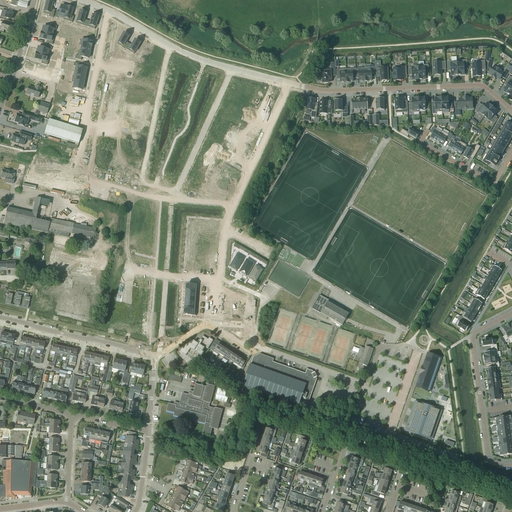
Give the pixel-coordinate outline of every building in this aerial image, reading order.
[(17,2),(16,7),(26,9),(28,0),(19,0),(18,2),(17,2)] [(44,9),(43,14),(49,16),(48,17),(53,19),(53,17),(55,11),(51,10),(52,3),(46,1),(45,4),(43,9),(44,9)] [(56,12),(54,18),(57,19),(58,18),(63,19),(67,8),(66,8),(61,6),(59,13),(56,12)] [(63,19),(63,20),(72,23),(73,17),(70,16),(72,9),(66,7),(66,8),(67,8),(63,19)] [(12,20),(13,13),(2,10),(0,17),(5,19),(5,18),(12,20)] [(77,19),(75,24),(85,27),(87,21),(83,20),(85,13),(79,12),(78,14),(76,19),(77,19)] [(87,21),(85,27),(94,30),(96,25),(98,20),(97,20),(98,17),(92,15),(90,22),(87,21)] [(0,31),(3,33),(4,30),(8,31),(9,28),(10,28),(10,26),(10,25),(2,23),(1,27),(0,26),(0,31)] [(41,33),(52,36),(53,30),(55,31),(56,27),(50,26),(49,29),(43,27),(41,33)] [(41,33),(39,39),(46,41),(46,44),(52,45),(54,36),(52,36),(41,33)] [(119,40),(117,44),(122,48),(125,50),(125,49),(128,44),(126,42),(129,37),(124,33),(122,35),(119,40)] [(128,44),(125,49),(134,55),(136,50),(137,51),(140,46),(139,45),(140,43),(135,40),(131,46),(128,44)] [(36,53),(36,54),(47,56),(48,51),(50,51),(51,48),(45,46),(44,50),(38,48),(36,53)] [(75,56),(75,59),(81,61),(81,58),(88,59),(89,53),(80,51),(78,51),(77,56),(75,56)] [(36,53),(34,59),(41,61),(41,64),(47,66),(49,57),(47,56),(36,54),(36,53)] [(451,62),(447,62),(447,71),(451,71),(451,76),(458,75),(457,61),(456,61),(456,57),(451,58),(451,62)] [(457,61),(458,75),(464,75),(464,70),(467,70),(467,61),(457,61)] [(473,77),(481,76),(481,70),(485,70),(484,61),(477,62),(477,64),(472,64),(473,77)] [(423,62),(418,62),(418,66),(419,80),(422,80),(425,80),(425,77),(425,75),(428,74),(428,73),(428,67),(428,65),(423,66),(423,62)] [(433,76),(441,75),(441,70),(445,70),(445,62),(440,62),(433,63),(433,76)] [(74,63),(73,67),(75,67),(74,72),(85,74),(86,69),(79,67),(80,64),(74,63)] [(32,67),(31,73),(38,75),(37,77),(42,78),(44,71),(50,73),(52,69),(43,66),(42,70),(32,67)] [(380,67),(375,67),(376,68),(376,76),(380,76),(380,77),(381,82),(388,81),(387,66),(380,67)] [(412,75),(412,80),(416,80),(419,80),(418,66),(411,66),(412,68),(408,68),(409,76),(412,75)] [(322,78),(320,78),(320,82),(322,82),(322,84),(329,83),(329,82),(328,80),(331,79),(331,76),(335,76),(335,68),(335,67),(331,68),(329,68),(329,70),(322,70),(322,78)] [(394,73),(392,73),(392,79),(394,78),(394,81),(401,81),(401,79),(405,79),(405,78),(407,78),(406,78),(405,67),(393,68),(394,73)] [(488,74),(492,76),(491,77),(495,79),(496,78),(499,80),(501,77),(505,79),(509,72),(505,69),(503,73),(500,71),(496,68),(496,69),(492,67),(488,74)] [(358,71),(356,71),(356,74),(356,79),(359,79),(359,82),(363,82),(366,82),(365,68),(358,69),(358,71)] [(375,68),(365,68),(366,82),(369,82),(369,81),(372,81),(372,78),(375,78),(375,68)] [(339,72),(336,72),(337,80),(340,80),(340,83),(344,82),(344,83),(347,83),(346,69),(339,70),(339,72)] [(355,69),(346,69),(347,83),(350,83),(350,82),(353,82),(353,79),(356,79),(356,74),(356,71),(355,69)] [(28,87),(26,94),(36,98),(37,98),(39,95),(40,91),(39,91),(40,88),(35,87),(34,89),(28,87)] [(306,102),(305,107),(306,107),(306,109),(312,110),(310,118),(315,119),(317,107),(314,106),(315,99),(308,98),(307,102),(306,102)] [(419,111),(418,98),(412,99),(412,104),(409,104),(409,111),(412,111),(413,113),(419,112),(419,111)] [(418,98),(419,111),(429,110),(429,103),(425,103),(425,98),(418,98)] [(436,112),(442,112),(441,98),(438,98),(435,98),(435,105),(432,105),(432,114),(436,114),(436,112)] [(441,98),(442,112),(448,112),(448,110),(452,110),(451,103),(448,103),(448,98),(444,98),(441,98)] [(472,106),(472,99),(468,99),(468,98),(463,98),(463,99),(459,99),(459,103),(455,103),(455,116),(460,116),(460,107),(463,107),(463,108),(468,107),(468,106),(472,106)] [(357,100),(351,100),(352,110),(360,110),(359,99),(357,99),(357,100)] [(362,99),(359,99),(360,110),(368,109),(367,99),(362,100),(362,99)] [(384,111),(384,99),(376,99),(376,103),(375,103),(376,107),(376,111),(384,111)] [(396,113),(407,113),(407,102),(406,102),(407,103),(402,103),(402,99),(395,100),(396,113)] [(342,100),(334,101),(335,112),(342,112),(342,114),(348,114),(347,108),(342,108),(342,100)] [(320,101),(320,113),(330,114),(331,103),(330,103),(328,103),(327,103),(327,102),(324,102),(320,101)] [(40,103),(38,111),(46,114),(49,106),(40,103)] [(482,115),(484,117),(493,108),(487,103),(484,107),(482,105),(476,112),(479,114),(480,113),(482,115)] [(495,110),(493,108),(484,117),(487,119),(489,121),(492,123),(497,118),(494,116),(497,112),(495,110)] [(15,120),(15,122),(19,123),(18,125),(24,127),(24,125),(26,125),(28,120),(33,121),(40,123),(40,122),(41,118),(26,114),(22,113),(22,116),(17,114),(17,116),(16,117),(15,118),(15,119),(15,120)] [(48,120),(44,133),(44,134),(78,144),(82,131),(48,120)] [(511,132),(511,125),(506,122),(503,127),(511,132)] [(433,127),(430,133),(432,134),(430,139),(436,142),(442,132),(441,132),(433,127)] [(501,132),(511,138),(511,136),(511,132),(503,127),(501,132)] [(402,129),(400,133),(407,137),(409,135),(416,139),(419,134),(410,129),(408,133),(402,129)] [(442,132),(436,142),(442,146),(446,140),(448,141),(452,136),(452,135),(449,133),(448,135),(442,131),(441,132),(442,132)] [(13,134),(11,142),(24,146),(25,141),(29,142),(31,136),(22,133),(19,132),(18,136),(13,134)] [(511,138),(501,132),(498,136),(508,142),(511,138)] [(451,143),(447,149),(454,153),(459,143),(460,142),(461,139),(455,136),(454,137),(452,136),(448,141),(451,143)] [(505,147),(508,142),(498,136),(495,141),(505,147)] [(503,152),(505,147),(495,141),(492,146),(503,152)] [(459,143),(454,153),(460,156),(462,152),(465,153),(468,148),(466,146),(466,145),(460,142),(459,143)] [(465,153),(463,157),(468,160),(470,158),(473,160),(480,147),(476,145),(473,151),(468,148),(465,153)] [(500,156),(503,152),(492,146),(490,150),(500,156)] [(497,161),(500,156),(490,150),(487,155),(497,161)] [(86,194),(88,182),(58,176),(61,161),(25,154),(20,180),(43,184),(42,186),(86,194)] [(495,166),(497,161),(487,155),(483,162),(488,166),(490,163),(495,166)] [(0,177),(5,178),(4,182),(12,184),(13,178),(12,178),(13,172),(2,170),(0,177)] [(223,188),(219,195),(220,196),(219,198),(223,200),(224,198),(228,199),(231,192),(223,188)] [(32,214),(7,208),(4,223),(42,232),(45,222),(31,219),(32,214)] [(96,229),(50,219),(49,223),(47,233),(68,237),(69,234),(93,239),(96,229)] [(505,243),(502,249),(511,254),(511,252),(511,247),(507,244),(505,243)] [(492,265),(489,271),(491,272),(498,276),(501,271),(492,265)] [(491,272),(488,276),(496,281),(498,276),(491,272)] [(488,276),(485,281),(493,286),(496,281),(488,276)] [(485,281),(483,286),(490,290),(493,286),(485,281)] [(261,287),(267,292),(271,288),(265,283),(261,287)] [(480,290),(480,291),(487,295),(490,290),(483,286),(480,290)] [(478,289),(475,295),(484,300),(487,295),(480,291),(480,290),(478,289)] [(472,298),(469,303),(471,305),(479,309),(481,307),(480,307),(482,304),(472,298)] [(39,299),(36,309),(43,310),(45,300),(39,299)] [(49,301),(47,311),(53,313),(55,302),(49,301)] [(326,302),(320,313),(322,314),(321,315),(320,317),(326,320),(327,319),(328,318),(342,325),(344,321),(344,320),(346,317),(348,315),(348,314),(341,310),(326,302)] [(62,304),(60,314),(66,316),(68,305),(62,304)] [(471,305),(469,309),(476,314),(478,311),(479,309),(471,305)] [(72,306),(70,317),(76,318),(79,308),(72,306)] [(133,306),(132,312),(136,312),(136,317),(148,318),(148,310),(141,310),(141,307),(133,306)] [(85,309),(83,320),(89,321),(92,311),(85,309)] [(469,309),(466,313),(474,318),(476,314),(469,309)] [(461,317),(464,319),(471,323),(474,318),(466,313),(464,312),(461,317)] [(104,314),(102,324),(108,326),(111,315),(104,314)] [(458,320),(455,325),(460,328),(460,329),(464,332),(466,332),(469,326),(462,323),(464,319),(461,317),(459,316),(457,319),(458,320)] [(118,317),(115,327),(121,329),(124,318),(118,317)] [(137,324),(136,330),(139,330),(139,333),(144,333),(144,331),(147,331),(147,324),(137,324)] [(505,327),(502,329),(506,335),(503,337),(506,343),(509,341),(511,338),(511,334),(507,325),(505,327)] [(6,345),(8,334),(2,333),(0,339),(0,344),(1,343),(6,345)] [(14,336),(8,334),(6,345),(12,346),(14,336)] [(182,348),(181,351),(180,352),(181,353),(180,355),(183,360),(184,359),(187,362),(191,360),(193,359),(193,358),(195,357),(193,356),(195,353),(201,356),(204,352),(202,351),(205,348),(204,347),(208,349),(213,341),(209,338),(209,340),(203,336),(198,344),(194,341),(191,344),(190,343),(188,347),(186,346),(184,349),(182,348)] [(27,339),(25,348),(28,349),(27,353),(30,353),(32,347),(33,340),(32,340),(30,339),(31,339),(27,338),(27,339)] [(37,348),(37,349),(39,342),(37,341),(37,340),(34,339),(33,340),(32,347),(35,348),(34,350),(33,354),(32,353),(30,362),(34,363),(37,348)] [(483,341),(482,341),(482,347),(490,346),(491,349),(497,348),(496,345),(494,345),(493,339),(492,339),(487,340),(487,339),(483,340),(483,341)] [(39,340),(39,342),(37,349),(37,351),(40,352),(39,355),(42,356),(45,343),(42,342),(42,341),(39,340)] [(218,356),(219,353),(224,346),(219,343),(216,340),(210,350),(214,352),(213,352),(218,356)] [(49,351),(51,352),(55,353),(54,358),(56,359),(57,356),(56,356),(59,346),(56,346),(56,344),(53,344),(53,345),(52,348),(50,348),(49,351)] [(62,358),(65,348),(62,347),(62,346),(59,345),(59,346),(56,356),(57,356),(62,358)] [(219,353),(224,357),(229,349),(224,346),(219,353)] [(65,347),(65,348),(62,358),(66,358),(65,361),(68,362),(69,356),(71,349),(68,348),(68,347),(65,347)] [(360,349),(357,358),(361,360),(360,364),(367,366),(368,365),(373,349),(366,347),(365,350),(360,349)] [(484,356),(483,357),(484,359),(498,358),(497,352),(497,351),(497,348),(491,349),(491,352),(484,353),(484,356)] [(229,360),(234,352),(229,349),(224,357),(223,359),(227,362),(229,360)] [(84,352),(83,359),(85,360),(84,362),(88,363),(89,361),(91,354),(84,352)] [(229,360),(234,363),(239,355),(234,352),(229,360)] [(248,366),(240,386),(243,387),(241,392),(245,393),(254,397),(256,392),(298,407),(298,406),(301,398),(309,375),(305,374),(305,373),(303,373),(301,372),(299,371),(290,368),(278,364),(276,363),(273,362),(274,359),(269,357),(260,354),(253,357),(251,364),(250,367),(248,366)] [(422,367),(419,374),(420,375),(416,387),(427,391),(439,358),(427,354),(423,367),(422,367)] [(101,363),(103,356),(97,355),(95,362),(94,365),(100,366),(101,363)] [(239,355),(234,363),(243,369),(245,364),(246,363),(242,361),(243,358),(239,355)] [(103,370),(105,370),(108,358),(103,356),(101,363),(100,366),(100,367),(103,368),(103,370)] [(498,358),(484,359),(484,362),(485,362),(485,365),(493,364),(493,368),(497,368),(499,367),(499,364),(498,364),(498,358)] [(106,379),(107,379),(109,380),(111,372),(118,373),(121,361),(114,359),(112,367),(109,366),(107,376),(106,379)] [(126,362),(121,361),(118,373),(123,374),(124,371),(126,362)] [(0,386),(3,388),(4,381),(7,381),(10,370),(11,364),(8,363),(5,376),(0,374),(0,386)] [(136,374),(138,365),(132,363),(130,373),(136,374)] [(138,365),(136,374),(142,376),(145,366),(138,365)] [(301,398),(309,401),(317,380),(316,378),(317,377),(315,372),(313,373),(313,371),(307,369),(305,374),(309,375),(301,398)] [(16,383),(12,382),(10,389),(17,391),(18,384),(20,377),(17,376),(16,383)] [(21,384),(18,384),(17,391),(22,392),(24,385),(25,382),(26,378),(20,377),(19,381),(21,381),(21,384)] [(22,392),(28,394),(30,386),(31,380),(29,379),(28,383),(25,382),(24,385),(22,392)] [(92,380),(90,392),(97,394),(98,388),(94,387),(95,381),(92,380)] [(42,397),(48,398),(50,391),(51,386),(51,384),(47,383),(45,390),(43,389),(42,397)] [(50,391),(48,398),(54,400),(56,389),(57,385),(54,384),(53,387),(51,386),(50,391)] [(168,403),(168,405),(166,411),(174,413),(173,416),(205,424),(202,434),(210,436),(212,428),(217,429),(223,410),(215,408),(214,408),(209,407),(210,403),(215,386),(207,384),(206,387),(196,384),(193,392),(189,391),(188,397),(182,395),(180,403),(174,402),(174,405),(168,403)] [(60,389),(56,389),(54,400),(59,401),(62,388),(63,386),(60,386),(60,389)] [(68,390),(62,388),(59,401),(65,402),(68,390)] [(78,402),(80,390),(74,389),(71,400),(78,402)] [(226,407),(227,404),(227,403),(226,403),(228,398),(225,397),(226,391),(218,389),(215,400),(224,403),(223,407),(226,407)] [(80,390),(78,402),(84,403),(87,392),(84,391),(80,390)] [(96,406),(98,398),(92,396),(90,405),(96,406)] [(98,398),(96,406),(103,407),(105,399),(98,398)] [(115,410),(117,402),(110,400),(108,409),(115,410)] [(117,402),(115,410),(121,412),(123,403),(117,402)] [(128,414),(135,415),(137,404),(130,402),(129,410),(128,410),(128,411),(128,414)] [(431,440),(441,412),(415,402),(405,430),(431,440)] [(35,415),(18,411),(16,421),(32,425),(35,415)] [(49,427),(50,427),(59,427),(60,421),(50,420),(50,424),(46,423),(43,423),(43,419),(40,418),(39,426),(49,427)] [(84,431),(83,435),(86,436),(85,440),(82,440),(81,443),(87,445),(88,441),(91,429),(85,427),(85,428),(84,428),(83,429),(83,430),(84,431)] [(266,428),(264,434),(274,438),(277,430),(276,429),(271,428),(271,427),(270,429),(266,428)] [(0,440),(2,441),(2,440),(6,440),(6,433),(9,433),(9,429),(2,429),(0,428),(0,440)] [(88,441),(89,440),(95,441),(97,430),(91,429),(88,441)] [(97,430),(95,441),(101,443),(101,442),(103,432),(97,430)] [(103,432),(101,442),(107,444),(109,433),(103,432)] [(263,435),(262,438),(263,438),(262,440),(270,443),(272,443),(274,438),(264,434),(264,435),(263,435)] [(304,441),(306,438),(298,435),(297,438),(299,439),(297,445),(304,448),(306,442),(304,441)] [(135,437),(128,436),(125,436),(124,439),(125,439),(125,440),(128,440),(127,444),(138,446),(138,440),(135,440),(135,437)] [(270,443),(262,440),(260,446),(268,449),(270,443)] [(123,448),(123,451),(134,453),(134,450),(137,450),(138,446),(127,444),(124,444),(124,448),(123,448)] [(295,451),(302,454),(302,453),(303,453),(304,451),(303,451),(304,448),(297,445),(295,444),(294,447),(296,448),(295,451)] [(0,445),(0,455),(15,456),(21,456),(21,446),(0,445)] [(267,452),(268,449),(260,446),(258,452),(261,453),(260,456),(266,458),(268,452),(267,452)] [(292,450),(291,453),(294,454),(293,457),(300,460),(302,454),(295,451),(292,450)] [(92,457),(92,452),(82,451),(82,458),(88,458),(88,460),(96,461),(97,458),(92,457)] [(121,451),(120,454),(126,454),(125,459),(136,461),(136,455),(133,455),(134,453),(123,451),(121,451)] [(352,457),(352,458),(351,458),(350,461),(351,461),(350,464),(358,466),(359,461),(363,462),(364,458),(355,455),(354,458),(352,457)] [(14,460),(6,460),(6,468),(6,469),(6,470),(5,470),(5,472),(5,485),(5,498),(8,498),(14,498),(14,496),(30,496),(32,478),(35,479),(35,475),(36,472),(36,463),(35,463),(35,461),(32,461),(32,457),(28,457),(24,456),(24,462),(21,462),(21,461),(15,461),(15,460),(14,460)] [(295,467),(296,464),(298,465),(300,460),(293,457),(291,456),(290,459),(291,459),(292,460),(291,463),(290,465),(295,467)] [(135,465),(136,461),(125,459),(125,464),(117,463),(117,466),(121,466),(127,467),(132,468),(132,465),(135,465)] [(186,462),(185,465),(197,469),(198,466),(197,465),(198,464),(196,463),(186,460),(186,462)] [(348,470),(356,472),(358,466),(350,464),(348,470)] [(383,464),(381,471),(384,472),(383,475),(390,477),(392,471),(389,470),(390,467),(383,464)] [(196,473),(197,470),(197,469),(185,465),(184,469),(183,469),(182,471),(192,474),(193,472),(196,473)] [(132,468),(127,467),(121,466),(120,474),(134,475),(134,470),(131,470),(132,468)] [(273,469),(272,472),(273,472),(272,475),(280,477),(284,478),(286,472),(283,471),(285,468),(279,466),(278,469),(275,468),(274,469),(273,469)] [(346,475),(354,478),(356,472),(348,470),(346,475)] [(183,473),(182,476),(194,480),(195,477),(193,476),(194,474),(192,474),(182,471),(182,473),(183,473)] [(294,480),(302,483),(306,473),(300,471),(299,473),(297,472),(294,480)] [(312,475),(306,473),(302,483),(302,485),(305,486),(306,482),(309,483),(312,475)] [(134,475),(120,474),(119,481),(125,482),(130,483),(130,480),(133,480),(134,475)] [(225,480),(232,482),(234,476),(227,474),(225,480)] [(380,474),(378,480),(381,481),(388,483),(390,477),(383,475),(380,474)] [(280,477),(272,475),(270,480),(278,483),(280,477)] [(312,475),(309,483),(315,485),(318,477),(312,475)] [(354,478),(346,475),(344,481),(351,484),(355,485),(357,479),(354,478)] [(189,483),(192,484),(194,480),(182,476),(180,480),(180,479),(179,481),(188,485),(189,483)] [(314,493),(315,490),(316,491),(316,488),(317,488),(317,486),(321,487),(324,479),(318,477),(315,485),(314,487),(313,490),(312,492),(311,497),(317,499),(319,494),(314,493)] [(388,483),(381,481),(378,480),(376,479),(376,481),(377,481),(376,485),(379,486),(386,489),(388,483)] [(225,480),(223,486),(230,488),(232,482),(225,480)] [(268,483),(269,484),(268,486),(276,489),(278,489),(279,487),(277,486),(278,483),(270,480),(270,481),(269,480),(268,483)] [(125,482),(119,481),(118,489),(132,491),(132,486),(129,485),(130,483),(125,482)] [(353,491),(354,488),(350,487),(351,484),(344,481),(342,487),(353,491)] [(80,494),(88,495),(88,494),(92,495),(92,488),(99,488),(99,486),(100,485),(93,485),(93,487),(81,486),(80,494)] [(97,495),(99,496),(105,487),(99,486),(99,488),(99,491),(97,495)] [(177,488),(175,491),(186,498),(188,494),(185,492),(186,491),(177,486),(176,488),(177,488)] [(223,486),(221,491),(228,494),(230,488),(223,486)] [(275,492),(276,489),(268,486),(266,492),(274,495),(277,496),(278,493),(275,492)] [(372,495),(378,497),(379,494),(383,495),(383,494),(384,495),(386,489),(379,486),(377,492),(374,491),(373,493),(372,495)] [(102,498),(97,505),(98,506),(100,508),(101,507),(102,508),(103,509),(108,501),(107,501),(109,498),(105,496),(105,494),(106,494),(109,489),(105,487),(99,496),(102,498)] [(357,492),(353,491),(342,487),(340,493),(348,495),(347,499),(352,501),(353,497),(350,496),(351,492),(356,494),(361,496),(361,494),(357,492)] [(131,495),(132,491),(118,489),(117,496),(128,498),(128,495),(131,495)] [(460,491),(456,490),(455,492),(452,491),(450,497),(457,500),(460,501),(461,498),(459,495),(460,491)] [(186,498),(175,491),(174,495),(173,494),(172,496),(180,501),(181,499),(184,501),(186,498)] [(221,491),(219,497),(227,500),(228,494),(221,491)] [(274,495),(266,492),(264,498),(271,501),(274,501),(275,498),(273,498),(274,495)] [(172,498),(170,501),(180,508),(183,504),(182,504),(183,502),(180,501),(172,496),(171,497),(172,498)] [(111,505),(107,511),(108,511),(107,511),(114,511),(122,501),(116,497),(115,500),(118,501),(114,507),(111,505)] [(217,503),(225,506),(227,500),(219,497),(217,503)] [(450,497),(448,503),(458,507),(459,504),(456,503),(457,500),(450,497)] [(262,504),(263,504),(262,506),(272,509),(274,504),(270,503),(271,501),(264,498),(262,504)] [(378,500),(371,498),(370,499),(369,503),(373,505),(371,508),(379,510),(381,504),(377,503),(378,500)] [(487,500),(484,509),(491,511),(494,502),(487,500)] [(128,505),(122,501),(114,511),(122,511),(125,508),(126,508),(128,505)] [(175,509),(179,511),(180,508),(170,501),(168,505),(167,504),(166,506),(175,511),(175,509)] [(287,508),(286,511),(292,511),(295,507),(296,504),(292,503),(292,506),(289,505),(290,502),(287,501),(285,507),(287,508)] [(397,511),(403,511),(407,503),(401,501),(397,511)] [(225,506),(217,503),(214,502),(213,505),(216,506),(215,509),(223,511),(225,506)] [(337,503),(335,509),(342,511),(344,511),(352,511),(350,511),(351,511),(348,510),(349,507),(344,505),(337,503)] [(407,503),(403,511),(410,511),(413,505),(407,503)] [(448,503),(446,509),(453,511),(454,511),(456,511),(458,507),(448,503)]
